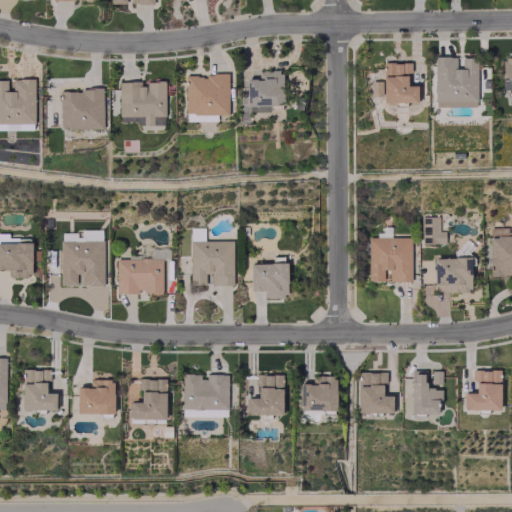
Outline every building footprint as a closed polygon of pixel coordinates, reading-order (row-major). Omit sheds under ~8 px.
[(476,57),(460,57),(460,68),(455,68),(455,56),(434,56),(434,106),(476,105),(476,57)] [(511,56),(502,57),(503,91),(511,90),(511,56)] [(383,102),(417,101),(416,85),(407,85),(406,73),(410,73),(410,62),(382,62),(383,102)] [(258,78),(248,78),(248,111),(269,111),(269,105),(282,104),(281,70),(257,70),(258,78)] [(227,74),(184,74),(185,120),(216,120),(216,114),(227,114),(227,74)] [(33,78),(11,78),(11,90),(6,90),(6,79),(0,79),(0,122),(34,122),(33,78)] [(118,82),(119,115),(143,115),(143,124),(164,124),(164,80),(146,80),(146,82),(118,82)] [(382,95),(381,80),(373,81),(373,96),(382,95)] [(59,89),(59,128),(103,128),(102,89),(59,89)] [(444,243),(444,230),(438,230),(438,216),(421,216),(421,243),(444,243)] [(511,234),(507,234),(507,232),(504,232),(504,227),(489,227),(489,235),(489,275),(511,275),(511,234)] [(410,236),(367,237),(368,281),(383,280),(383,270),(388,270),(388,281),(410,280),(410,236)] [(103,285),(102,240),(59,241),(60,284),(75,284),(75,274),(80,274),(80,285),(103,285)] [(189,240),(189,284),(205,284),(205,274),(210,274),(210,285),(232,284),(232,240),(189,240)] [(0,242),(0,268),(8,269),(8,276),(31,276),(31,242),(0,242)] [(432,258),(433,287),(445,287),(445,292),(471,291),(470,256),(432,258)] [(161,258),(116,258),(115,292),(138,292),(161,293),(161,258)] [(250,290),(263,290),(263,297),(287,297),(286,262),(250,263),(250,290)] [(55,409),(55,392),(47,392),(47,369),(22,369),(21,408),(55,409)] [(410,413),(438,413),(439,388),(425,388),(426,370),(411,369),(410,413)] [(499,409),(500,369),(471,369),(471,381),(475,381),(475,392),(463,392),(463,408),(499,409)] [(430,383),(440,383),(441,370),(431,370),(430,383)] [(391,395),(383,395),(384,371),(357,371),(357,412),(391,412),(391,395)] [(226,416),(227,375),(199,374),(199,373),(181,373),(181,415),(226,416)] [(281,414),(282,374),(256,374),(256,397),(246,397),(245,414),(281,414)] [(335,409),(334,375),(312,375),(312,383),(299,383),(299,410),(335,409)] [(164,419),(165,378),(137,378),(137,390),(140,390),(140,401),(129,401),(128,418),(164,419)] [(76,386),(76,413),(112,413),(113,379),(89,379),(89,387),(76,386)]
